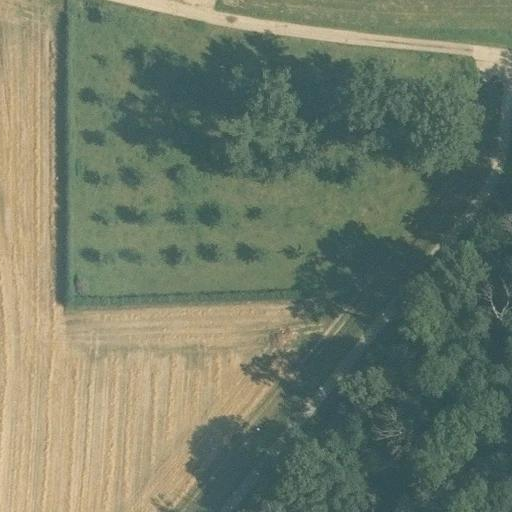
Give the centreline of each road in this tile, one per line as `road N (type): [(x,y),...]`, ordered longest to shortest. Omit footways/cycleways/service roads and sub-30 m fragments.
road 1 (track): [(487,65),(482,115),(442,202),(187,511)]
road 2 (track): [(487,65),(98,0)]
